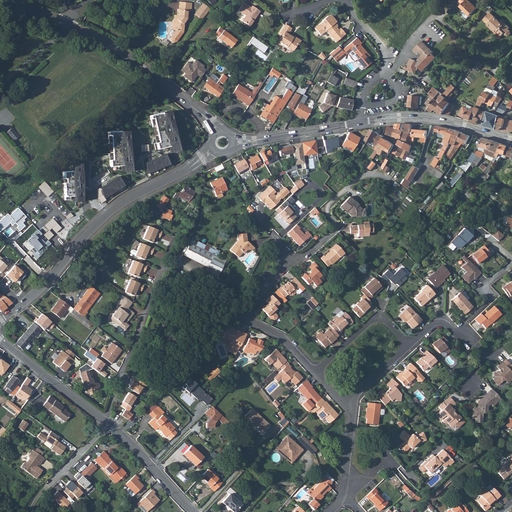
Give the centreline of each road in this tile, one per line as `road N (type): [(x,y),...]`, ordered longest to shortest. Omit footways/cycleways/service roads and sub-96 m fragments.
road 1 (secondary): [(0,320),(45,287),(112,215),(213,150)]
road 2 (residential): [(107,423),(174,236),(199,195)]
road 3 (tertiary): [(61,23),(142,67),(217,132)]
road 4 (residential): [(286,266),(338,227),(327,207),(360,175),(394,183)]
road 5 (secondary): [(359,122),(418,117),(511,140)]
road 6 (residential): [(359,122),(365,88),(386,59),(344,0)]
road 7 (residential): [(0,340),(107,423)]
road 8 (secondary): [(232,141),(359,122)]
road 9 (residential): [(408,345),(377,316),(313,373)]
road 10 (residential): [(107,423),(193,511)]
